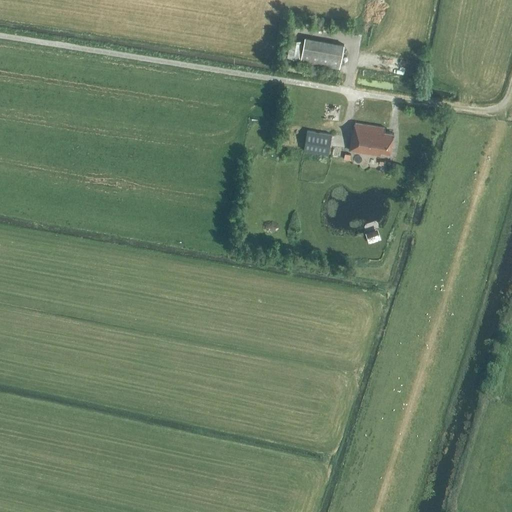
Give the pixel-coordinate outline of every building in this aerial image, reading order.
[(340,69),(344,44),(304,37),(300,61),(340,69)] [(303,42),(290,39),(286,58),(300,60),(303,42)] [(384,132),(385,128),(354,123),(353,131),(352,130),(351,133),(349,133),(349,135),(351,136),(349,150),(380,155),(381,151),(390,153),(393,133),(384,132)] [(303,150),(306,133),(283,129),(280,146),(303,150)] [(306,133),(303,150),(327,154),(331,134),(307,130),(306,133)] [(344,160),(345,149),(333,147),(332,158),(344,160)] [(366,224),(371,242),(384,238),(379,221),(366,224)]
